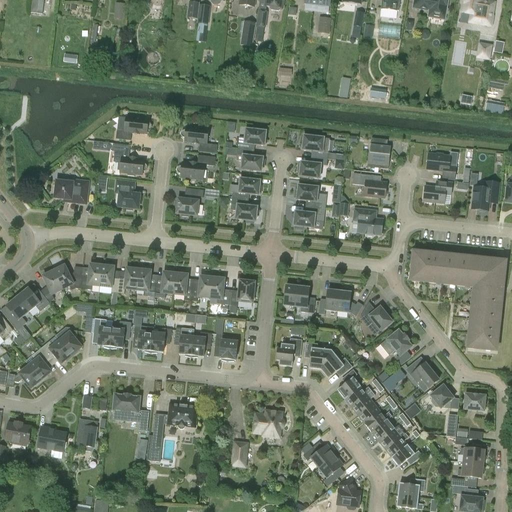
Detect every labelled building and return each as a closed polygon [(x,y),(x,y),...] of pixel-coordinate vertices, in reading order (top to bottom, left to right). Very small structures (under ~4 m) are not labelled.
[(33,14),(32,16),(40,17),(40,15),(42,15),(44,0),(32,0),(31,14),(33,14)] [(265,0),(265,6),(270,7),(270,9),(271,11),(278,12),(280,11),(280,8),(283,9),(284,0),(265,0)] [(401,0),(382,0),(381,10),(398,12),(401,0)] [(429,15),(445,18),(448,0),(414,0),(413,9),(429,12),(429,15)] [(463,0),(461,13),(471,15),(469,23),(491,26),(493,18),(492,18),(494,4),(481,1),(481,0),(463,0)] [(187,18),(197,20),(198,20),(199,5),(200,3),(189,2),(187,18)] [(116,4),(115,11),(125,12),(126,5),(116,4)] [(211,6),(199,5),(198,20),(197,20),(196,24),(198,24),(196,42),(205,43),(207,25),(208,26),(211,6)] [(258,11),(254,40),(262,41),(264,28),(266,28),(268,12),(258,11)] [(353,27),(362,29),(364,14),(356,12),(353,27)] [(329,35),(331,19),(319,18),(318,34),(329,35)] [(244,22),(240,45),(252,47),(256,24),(244,22)] [(365,25),(363,38),(371,39),(374,26),(365,25)] [(380,36),(401,37),(401,26),(380,26),(380,36)] [(496,41),(494,52),(503,54),(505,43),(496,41)] [(477,58),(489,60),(491,46),(479,44),(477,58)] [(279,76),(292,76),(292,69),(280,68),(279,76)] [(340,97),(348,98),(351,78),(342,77),(340,97)] [(370,96),(386,99),(387,91),(372,88),(370,96)] [(462,95),(460,104),(470,106),(472,97),(462,95)] [(117,132),(116,140),(131,142),(132,134),(139,135),(147,135),(147,131),(149,131),(151,130),(152,128),(151,126),(150,124),(148,123),(148,119),(126,117),(124,133),(117,132)] [(185,139),(184,143),(192,143),(191,144),(199,145),(198,152),(216,154),(217,146),(207,145),(208,129),(186,127),(186,131),(183,131),(182,132),(181,134),(181,136),(183,138),(185,139)] [(264,146),(264,145),(268,142),(265,139),(266,132),(246,130),(245,138),(239,138),(237,150),(252,151),(253,145),(264,146)] [(336,155),(328,154),(330,139),(304,136),(303,143),(300,146),(302,149),(302,151),(314,152),(313,158),(327,160),(335,161),(336,155)] [(371,139),(368,165),(381,167),(381,169),(388,170),(390,148),(387,147),(387,141),(371,139)] [(113,144),(112,152),(114,152),(113,163),(118,164),(117,171),(120,171),(120,174),(127,175),(127,176),(134,177),(134,175),(142,176),(142,172),(145,172),(146,171),(147,169),(147,167),(145,165),(143,164),(144,160),(136,159),(137,159),(129,158),(130,146),(113,144)] [(261,173),(262,168),(264,168),(265,161),(263,160),(263,158),(252,157),(252,151),(237,150),(236,161),(242,162),(241,170),(261,173)] [(428,155),(427,170),(443,172),(442,179),(455,180),(456,167),(449,167),(450,157),(428,155)] [(177,170),(177,172),(178,174),(181,175),(180,179),(203,181),(204,166),(214,167),(215,158),(198,156),(197,164),(189,163),(182,163),(182,167),(179,167),(178,168),(177,170)] [(297,172),(300,172),(299,177),(319,179),(321,166),(327,166),(327,160),(313,158),(312,164),(301,163),(300,165),(298,164),(297,172)] [(345,162),(335,161),(334,169),(344,170),(345,162)] [(470,186),(478,186),(479,174),(471,173),(470,186)] [(352,185),(359,186),(365,186),(364,196),(385,199),(386,184),(371,182),(372,176),(353,174),(352,185)] [(240,179),(239,187),(230,186),(229,193),(232,194),(232,199),(246,201),(247,195),(259,196),(259,194),(261,194),(262,187),(260,187),(260,182),(240,179)] [(68,203),(86,205),(88,183),(68,181),(68,183),(56,182),(54,199),(67,200),(67,202),(68,202),(68,203)] [(138,210),(139,204),(141,205),(142,197),(140,197),(140,195),(134,195),(135,184),(117,182),(116,189),(120,189),(118,208),(126,209),(125,211),(133,212),(133,210),(138,210)] [(432,204),(433,203),(444,204),(446,190),(451,190),(452,184),(440,182),(439,188),(425,187),(423,202),(426,202),(426,203),(432,204)] [(484,212),(486,211),(488,211),(489,203),(497,204),(499,184),(485,183),(485,189),(474,188),(471,209),(478,210),(480,212),(484,212)] [(295,198),(297,198),(296,200),(308,202),(307,207),(322,209),(323,202),(317,202),(318,188),(298,186),(298,191),(295,191),(295,198)] [(188,217),(188,216),(197,217),(199,198),(203,199),(204,191),(186,189),(184,200),(178,199),(178,202),(176,201),(175,208),(177,208),(176,214),(182,215),(182,217),(188,217)] [(253,224),(254,222),(256,222),(256,215),(260,213),(257,209),(257,208),(246,206),(246,201),(232,199),(231,211),(236,211),(236,220),(246,221),(246,223),(253,224)] [(349,205),(340,204),(340,211),(339,219),(339,220),(343,221),(343,217),(348,218),(349,205)] [(292,216),(294,220),(294,226),(295,227),(295,229),(303,230),(303,227),(314,229),(315,215),(321,216),(322,209),(307,207),(307,213),(295,212),(295,214),(292,216)] [(372,237),(373,235),(381,236),(383,220),(369,219),(370,210),(354,208),(353,222),(358,222),(357,234),(366,235),(367,237),(372,237)] [(339,219),(340,211),(332,210),(331,218),(339,219)] [(503,291),(506,262),(503,262),(414,252),(411,281),(474,288),(468,348),(486,350),(486,351),(491,352),(491,351),(496,351),(503,291)] [(88,286),(100,287),(102,267),(90,265),(89,278),(82,277),(81,290),(87,290),(88,286)] [(57,269),(57,270),(54,272),(63,290),(69,287),(71,291),(75,289),(81,290),(82,277),(73,276),(70,278),(64,266),(63,267),(62,266),(57,269)] [(111,293),(118,294),(119,281),(113,281),(114,268),(102,267),(100,287),(111,288),(111,293)] [(124,290),(137,291),(139,270),(127,269),(126,282),(119,281),(118,294),(124,294),(124,290)] [(143,297),(155,298),(156,285),(149,284),(151,272),(139,270),(137,291),(144,292),(143,297)] [(44,275),(44,276),(43,277),(49,289),(42,294),(50,304),(54,300),(52,295),(63,290),(54,272),(50,273),(49,272),(44,275)] [(162,286),(156,285),(155,298),(165,299),(166,294),(173,295),(176,274),(164,273),(162,286)] [(185,296),(185,301),(191,302),(193,289),(186,288),(188,276),(176,274),(173,295),(185,296)] [(198,298),(203,298),(210,299),(212,278),(200,277),(199,290),(193,289),(191,302),(198,302),(198,298)] [(224,280),(212,278),(210,299),(217,300),(217,304),(221,305),(221,309),(228,310),(230,293),(223,292),(224,280)] [(238,302),(253,303),(254,295),(255,295),(256,289),(254,288),(255,283),(248,282),(249,281),(242,280),(242,282),(240,281),(238,294),(232,293),(231,306),(238,307),(238,302)] [(290,284),(290,286),(286,286),(284,306),(295,307),(298,285),(290,284)] [(301,313),(306,313),(314,314),(315,301),(308,300),(309,289),(306,288),(306,286),(298,285),(295,307),(301,308),(301,313)] [(21,293),(16,297),(29,313),(37,308),(41,313),(51,305),(50,304),(42,294),(41,294),(36,298),(28,289),(23,294),(22,293),(21,293)] [(326,311),(337,312),(340,290),(331,289),(331,291),(328,291),(326,302),(320,302),(319,315),(325,315),(326,311)] [(348,291),(340,290),(337,312),(349,313),(351,293),(347,293),(348,291)] [(8,320),(17,332),(23,327),(27,324),(23,319),(29,313),(16,297),(12,300),(12,301),(12,302),(6,307),(14,316),(8,320)] [(357,303),(351,314),(356,317),(363,306),(357,303)] [(369,303),(361,316),(369,326),(374,322),(381,331),(392,323),(380,308),(376,312),(369,303)] [(142,327),(143,312),(135,312),(134,326),(142,327)] [(187,315),(187,323),(207,323),(207,315),(187,315)] [(91,334),(93,317),(87,317),(85,333),(91,334)] [(294,321),(281,319),(280,326),(293,328),(294,321)] [(109,350),(110,350),(112,329),(106,328),(107,321),(95,320),(93,334),(99,335),(98,347),(99,347),(99,346),(104,347),(104,348),(109,350)] [(0,335),(4,332),(7,336),(13,331),(6,322),(0,325),(0,335)] [(119,329),(112,329),(110,350),(111,350),(117,350),(117,348),(122,349),(123,349),(124,338),(130,338),(131,324),(120,322),(119,329)] [(150,354),(151,354),(153,333),(146,332),(147,328),(135,326),(134,339),(140,339),(139,351),(144,351),(144,352),(150,354)] [(78,332),(72,331),(70,329),(66,328),(56,337),(73,357),(79,353),(78,352),(82,348),(74,338),(77,336),(78,332)] [(190,359),(191,359),(194,337),(187,337),(188,330),(176,328),(174,343),(180,344),(179,355),(180,355),(185,355),(185,357),(190,359)] [(159,332),(159,334),(153,333),(151,354),(152,355),(157,354),(158,352),(163,353),(164,342),(170,343),(172,330),(162,329),(159,332)] [(399,331),(387,341),(400,356),(396,359),(401,365),(411,357),(406,352),(412,347),(408,342),(409,341),(404,335),(403,336),(399,331)] [(200,338),(194,337),(191,359),(192,359),(198,358),(198,357),(203,357),(203,358),(204,358),(205,346),(211,347),(212,335),(201,333),(200,338)] [(28,334),(22,338),(26,342),(32,338),(28,334)] [(221,348),(220,359),(220,360),(220,359),(221,359),(221,361),(227,362),(229,363),(234,362),(234,361),(235,361),(236,361),(236,355),(238,355),(239,348),(237,348),(238,342),(237,342),(222,340),(222,336),(216,335),(215,347),(221,348)] [(20,336),(14,341),(19,348),(26,342),(22,338),(20,336)] [(56,337),(41,349),(49,360),(54,356),(62,365),(66,361),(67,362),(73,357),(56,337)] [(281,350),(278,350),(276,361),(280,361),(279,366),(292,368),(293,355),(301,355),(302,341),(290,339),(289,346),(282,345),(281,350)] [(318,345),(312,344),(306,343),(305,356),(311,356),(309,369),(321,370),(331,351),(317,349),(318,345)] [(36,361),(29,366),(42,382),(48,377),(47,376),(52,373),(44,364),(49,360),(41,349),(32,357),(36,361)] [(340,362),(331,351),(321,370),(328,379),(338,371),(342,376),(353,368),(345,358),(340,362)] [(434,372),(433,373),(425,364),(420,368),(415,363),(407,370),(425,392),(439,381),(438,379),(439,378),(434,372)] [(36,387),(42,382),(29,366),(15,377),(16,376),(9,375),(7,387),(14,388),(15,383),(19,384),(23,380),(31,390),(36,386),(36,387)] [(338,391),(345,399),(360,387),(353,378),(357,375),(353,370),(343,378),(347,383),(338,391)] [(400,370),(391,377),(396,384),(405,377),(400,370)] [(1,371),(0,374),(0,384),(6,385),(9,372),(1,371)] [(386,372),(379,376),(382,382),(390,378),(386,372)] [(391,377),(383,384),(390,392),(398,386),(396,384),(391,377)] [(435,408),(440,408),(441,409),(443,408),(451,409),(452,400),(454,399),(452,397),(453,393),(449,392),(443,386),(430,396),(431,397),(431,403),(435,408)] [(364,391),(360,387),(345,399),(351,408),(372,392),(368,387),(364,391)] [(351,408),(358,416),(374,404),(370,399),(375,396),(372,392),(351,408)] [(486,405),(485,405),(486,396),(465,394),(464,410),(484,412),(484,410),(485,410),(486,405)] [(115,396),(114,411),(129,413),(128,422),(140,423),(139,431),(147,432),(149,413),(141,412),(141,413),(138,413),(140,398),(130,397),(130,396),(125,395),(125,397),(115,396)] [(83,396),(82,409),(91,410),(92,397),(83,396)] [(184,429),(185,427),(196,428),(198,407),(170,404),(169,416),(165,416),(164,425),(168,425),(178,426),(178,429),(180,430),(182,430),(184,429)] [(381,412),(374,404),(358,416),(365,425),(381,412)] [(283,420),(282,419),(283,413),(266,411),(265,415),(255,414),(253,434),(263,435),(263,437),(280,439),(281,430),(282,429),(283,429),(283,428),(284,427),(285,426),(285,425),(285,424),(285,423),(284,423),(284,422),(284,421),(283,421),(283,420)] [(384,416),(381,412),(365,425),(372,433),(387,420),(392,417),(389,413),(384,416)] [(448,415),(447,431),(456,432),(458,416),(448,415)] [(93,451),(94,448),(98,423),(80,420),(76,446),(84,447),(84,449),(86,452),(91,452),(93,451)] [(372,433),(378,442),(394,429),(387,420),(372,433)] [(28,445),(31,428),(22,426),(22,424),(16,423),(15,425),(9,424),(6,441),(13,442),(13,444),(26,446),(27,444),(28,445)] [(398,426),(394,429),(378,442),(385,450),(405,434),(398,426)] [(41,430),(38,448),(63,453),(67,434),(41,430)] [(483,433),(469,431),(469,439),(482,440),(483,433)] [(153,434),(153,437),(149,436),(146,461),(150,462),(160,463),(163,435),(153,434)] [(406,434),(405,434),(385,450),(392,458),(408,446),(404,442),(409,438),(406,434)] [(455,445),(468,447),(469,440),(456,438),(455,445)] [(140,440),(137,459),(145,460),(148,441),(140,440)] [(246,468),(248,444),(234,443),(232,466),(246,468)] [(311,459),(319,469),(335,456),(327,445),(317,453),(313,448),(303,456),(308,462),(311,459)] [(414,454),(408,446),(392,458),(399,467),(409,459),(413,464),(422,456),(418,451),(414,454)] [(483,465),(483,463),(485,463),(486,462),(486,457),(485,456),(484,456),(485,451),(461,449),(460,455),(464,456),(463,463),(483,465)] [(344,466),(335,456),(319,469),(327,479),(324,482),(328,487),(338,479),(334,474),(344,466)] [(484,467),(483,467),(483,465),(463,463),(462,470),(458,470),(458,476),(482,479),(482,474),(483,474),(484,474),(485,468),(484,467)] [(400,484),(398,496),(418,498),(419,492),(424,493),(425,481),(413,479),(412,485),(400,484)] [(450,486),(463,488),(464,480),(451,479),(450,486)] [(356,510),(357,507),(359,508),(361,493),(356,492),(353,487),(354,487),(351,480),(339,486),(341,490),(339,490),(337,505),(347,506),(346,509),(348,511),(354,511),(356,510)] [(477,498),(478,491),(466,490),(465,497),(462,497),(460,511),(461,511),(483,511),(484,509),(482,508),(483,499),(477,498)] [(418,504),(418,498),(398,496),(397,507),(423,511),(423,505),(418,504)] [(107,511),(109,502),(96,501),(94,511),(107,511)]
